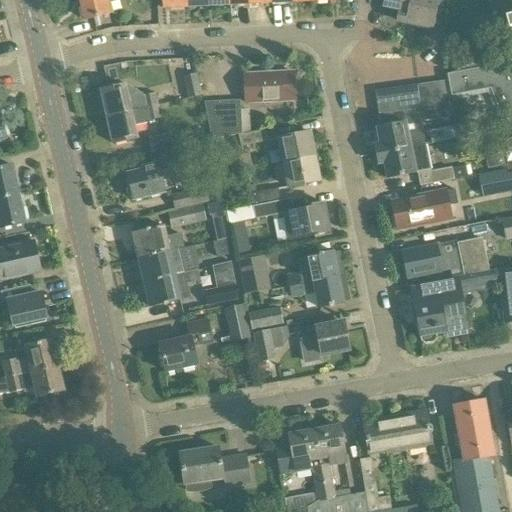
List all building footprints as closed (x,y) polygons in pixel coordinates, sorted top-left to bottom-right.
[(77,0),(83,22),(111,14),(108,4),(120,1),(119,0),(77,0)] [(183,0),(161,0),(162,9),(184,8),(183,0)] [(383,0),(381,8),(397,11),(395,23),(404,25),(406,13),(407,13),(409,0),(383,0)] [(406,13),(404,25),(430,30),(436,0),(409,0),(407,13),(406,13)] [(511,15),(503,18),(506,29),(511,27),(511,15)] [(494,55),(445,74),(450,96),(489,89),(501,122),(511,117),(511,60),(497,66),(494,55)] [(292,73),(243,76),(244,104),(293,102),(292,73)] [(195,75),(181,78),(186,99),(199,96),(195,75)] [(124,86),(99,92),(106,119),(144,110),(157,107),(155,95),(141,98),(141,96),(126,87),(124,87),(124,86)] [(418,110),(414,86),(391,89),(395,113),(418,110)] [(247,109),(239,110),(238,102),(203,104),(208,127),(211,140),(207,141),(209,150),(222,147),(221,140),(237,136),(249,134),(247,109)] [(449,114),(447,105),(418,110),(395,113),(377,116),(379,129),(375,129),(379,145),(373,146),(375,156),(423,146),(418,119),(449,114)] [(144,110),(106,119),(112,145),(136,140),(133,127),(149,123),(148,121),(160,119),(157,107),(144,110)] [(264,130),(249,134),(237,136),(239,148),(267,142),(264,130)] [(308,133),(277,140),(282,164),(313,157),(308,133)] [(168,134),(146,139),(150,153),(167,149),(168,156),(173,155),(168,134)] [(492,144),(482,146),(486,170),(500,167),(497,150),(493,151),(492,144)] [(424,146),(423,146),(375,156),(377,165),(382,164),(386,179),(416,173),(419,187),(452,180),(450,168),(430,172),(424,146)] [(313,157),(282,164),(287,188),(318,182),(313,157)] [(141,172),(126,176),(132,201),(163,193),(161,181),(183,175),(179,159),(156,165),(156,164),(139,168),(141,172)] [(450,168),(452,180),(466,177),(464,166),(450,168)] [(0,199),(17,195),(11,167),(0,169),(0,199)] [(511,173),(507,174),(506,171),(490,174),(495,195),(511,191),(511,173)] [(204,188),(169,196),(172,207),(162,210),(163,214),(166,214),(200,206),(200,205),(207,204),(204,188)] [(489,188),(467,194),(471,205),(492,199),(489,188)] [(249,196),(251,208),(279,202),(277,190),(249,196)] [(443,193),(391,204),(393,216),(390,219),(392,227),(396,228),(397,231),(449,220),(443,193)] [(0,229),(24,225),(17,195),(0,199),(0,229)] [(290,200),(279,202),(251,208),(254,221),(283,215),(289,242),(328,234),(322,204),(292,210),(290,200)] [(206,204),(209,215),(211,215),(222,213),(220,201),(206,204)] [(204,221),(200,206),(166,214),(169,229),(204,221)] [(511,217),(501,220),(505,239),(511,237),(511,217)] [(247,234),(244,223),(229,226),(231,238),(247,234)] [(221,225),(208,227),(213,253),(210,254),(211,258),(227,255),(221,225)] [(162,228),(132,235),(138,260),(167,253),(167,252),(162,228)] [(435,246),(401,253),(407,280),(440,274),(461,269),(462,269),(464,276),(485,273),(478,237),(456,241),(457,246),(435,250),(435,246)] [(0,282),(39,274),(31,243),(0,250),(0,282)] [(167,253),(138,260),(143,284),(173,277),(172,276),(182,274),(177,250),(167,252),(167,253)] [(309,271),(289,275),(291,285),(302,283),(303,286),(337,279),(335,269),(341,268),(338,253),(332,255),(332,253),(306,258),(309,271)] [(264,255),(240,259),(246,293),(270,289),(264,255)] [(414,305),(411,306),(414,326),(417,326),(420,339),(421,338),(421,342),(424,344),(433,342),(435,339),(434,336),(451,333),(453,339),(465,337),(464,333),(465,333),(459,297),(473,295),(471,280),(503,275),(509,310),(504,310),(507,326),(511,325),(511,269),(450,280),(450,282),(411,289),(414,305)] [(173,277),(143,284),(149,309),(178,302),(173,277)] [(302,283),(291,285),(293,297),(304,294),(307,308),(316,306),(316,309),(342,304),(337,279),(303,286),(302,283)] [(233,286),(208,292),(212,307),(236,301),(233,286)] [(0,304),(6,303),(12,327),(45,319),(39,294),(28,297),(25,287),(0,293),(0,304)] [(242,305),(223,309),(230,343),(249,339),(242,305)] [(278,309),(247,314),(250,331),(285,325),(284,322),(281,323),(278,309)] [(188,338),(158,345),(164,374),(196,367),(191,348),(212,344),(206,321),(185,326),(188,338)] [(315,332),(298,335),(301,347),(317,343),(320,356),(348,350),(343,325),(314,330),(315,332)] [(269,332),(253,335),(259,363),(274,360),(269,332)] [(15,360),(1,363),(5,379),(57,367),(51,342),(42,344),(40,334),(15,340),(17,350),(24,348),(27,359),(16,362),(15,360)] [(57,367),(5,379),(8,394),(22,391),(22,390),(33,388),(36,398),(62,392),(57,367)] [(483,402),(452,408),(461,462),(452,463),(460,511),(497,511),(488,459),(493,457),(483,402)] [(424,413),(398,417),(404,452),(430,447),(424,413)] [(385,423),(363,426),(368,455),(385,452),(385,455),(404,452),(398,417),(384,420),(385,423)] [(338,428),(313,433),(322,485),(313,486),(316,503),(306,507),(305,511),(416,511),(415,507),(390,511),(391,511),(388,511),(366,511),(363,494),(348,496),(347,491),(333,493),(328,468),(345,465),(338,428)] [(289,445),(273,448),(279,477),(310,471),(313,486),(322,485),(313,433),(288,437),(289,445)] [(218,449),(178,455),(182,486),(185,485),(186,492),(197,491),(209,488),(208,482),(222,480),(224,489),(249,485),(244,457),(219,461),(218,449)] [(379,511),(377,499),(370,459),(358,461),(363,494),(366,511),(379,511)] [(388,497),(377,499),(379,511),(388,511),(391,511),(390,511),(388,497)] [(286,511),(298,511),(305,511),(306,507),(305,499),(284,502),(286,511)]
